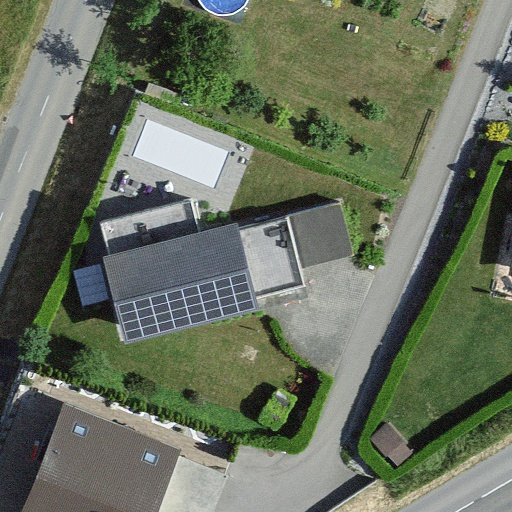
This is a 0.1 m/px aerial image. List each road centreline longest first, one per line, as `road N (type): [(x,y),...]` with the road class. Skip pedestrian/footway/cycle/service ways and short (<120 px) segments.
road 1 (residential): [(504,0),(309,483)]
road 2 (tertiary): [(85,0),(0,219)]
